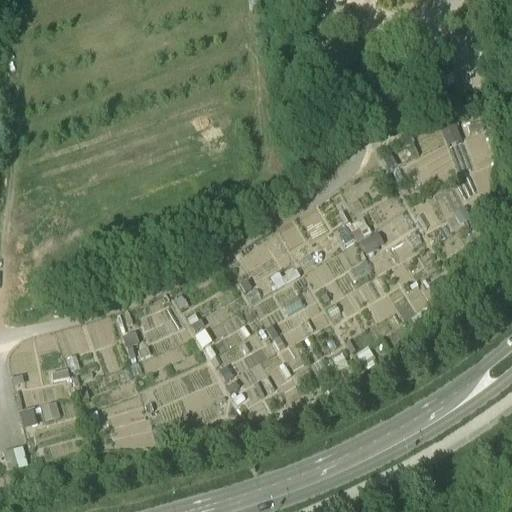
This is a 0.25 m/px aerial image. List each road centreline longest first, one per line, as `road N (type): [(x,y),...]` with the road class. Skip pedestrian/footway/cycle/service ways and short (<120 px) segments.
road 1 (track): [(455,0),(376,43),(364,73),(354,173),(311,206),(167,285),(0,337)]
road 2 (tertiary): [(208,511),(367,453),(511,358)]
